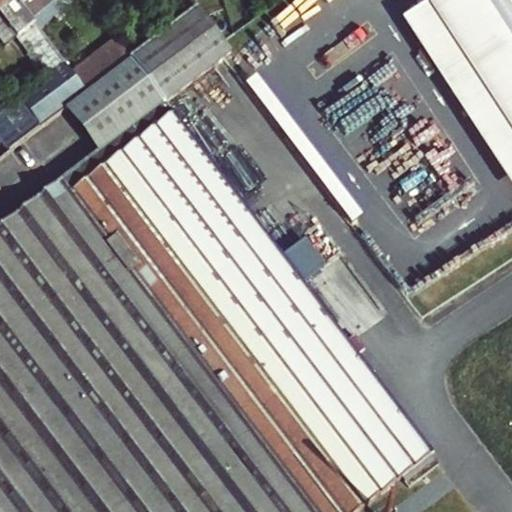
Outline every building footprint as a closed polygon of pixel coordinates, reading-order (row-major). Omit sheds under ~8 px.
[(12,0),(0,0),(0,42),(5,49),(19,39),(51,78),(64,68),(29,22),(12,0)] [(12,0),(29,22),(33,18),(26,7),(35,0),(12,0)] [(35,0),(26,7),(33,18),(54,1),(53,0),(35,0)] [(511,133),(424,0),(419,0),(395,16),(509,190),(511,188),(511,133)] [(511,0),(424,0),(511,133),(511,0)] [(0,511),(358,511),(403,478),(410,487),(438,466),(430,456),(433,455),(400,410),(405,406),(396,393),(390,398),(316,300),(322,295),(312,283),(305,287),(167,105),(232,54),(198,10),(132,60),(128,63),(161,106),(0,228),(0,511)] [(132,60),(116,40),(70,76),(85,96),(128,63),(132,60)] [(51,78),(22,100),(20,104),(0,119),(0,145),(8,155),(85,96),(70,76),(64,68),(51,78)] [(0,116),(8,109),(0,98),(0,116)]
